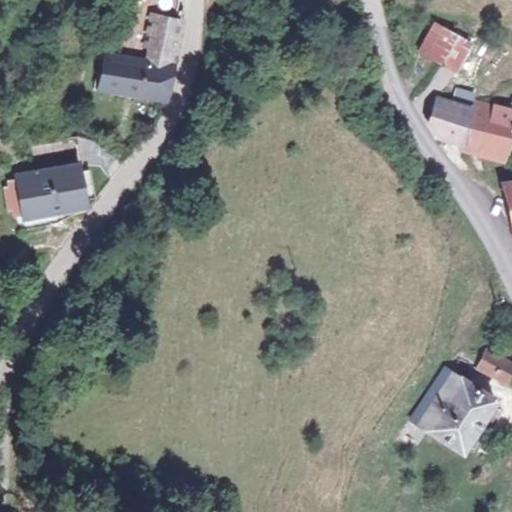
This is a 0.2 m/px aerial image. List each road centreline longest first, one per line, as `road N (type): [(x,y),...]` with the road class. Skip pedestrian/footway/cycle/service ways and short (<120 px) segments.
road 1 (unclassified): [(0,399),(4,374),(71,241),(188,81),(202,0)]
road 2 (unclassified): [(372,0),(379,47),(402,105),(511,266)]
